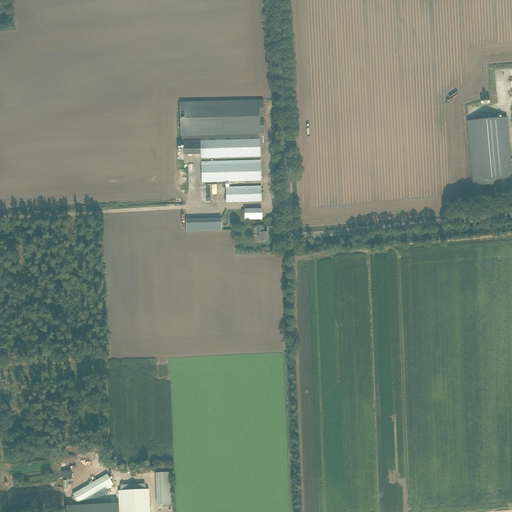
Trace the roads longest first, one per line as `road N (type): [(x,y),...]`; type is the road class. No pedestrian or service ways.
road 1 (unclassified): [(292,236),(281,0)]
road 2 (unclassified): [(292,236),(511,215)]
